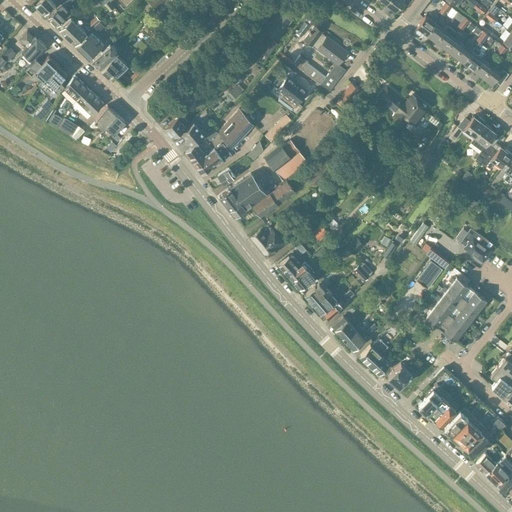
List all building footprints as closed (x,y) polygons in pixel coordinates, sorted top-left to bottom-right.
[(39,0),(34,5),(44,14),(57,0),(39,0)] [(65,0),(61,4),(47,17),(56,26),(65,17),(62,14),(67,9),(65,7),(72,0),(65,0)] [(100,0),(109,10),(115,6),(110,0),(100,0)] [(147,0),(156,9),(165,0),(147,0)] [(387,0),(386,3),(395,10),(402,0),(387,0)] [(475,5),(483,11),(485,9),(477,2),(475,5)] [(473,7),(482,13),(483,11),(475,5),(473,7)] [(292,18),(280,9),(265,28),(277,38),(292,18)] [(486,14),(496,21),(498,18),(489,11),(486,14)] [(155,21),(167,33),(175,24),(163,13),(155,21)] [(494,22),(496,21),(486,14),(485,16),(494,22)] [(416,26),(426,33),(434,22),(424,15),(416,26)] [(71,17),(59,30),(74,44),(86,32),(78,24),(81,21),(76,16),(73,19),(71,17)] [(464,16),(461,21),(466,25),(469,20),(464,16)] [(149,19),(141,27),(151,35),(158,27),(149,19)] [(99,20),(91,28),(96,33),(104,25),(99,20)] [(461,21),(457,25),(460,27),(461,28),(462,29),(466,25),(461,21)] [(472,30),(476,25),(471,21),(467,27),(472,30)] [(434,22),(426,33),(435,40),(444,29),(434,22)] [(300,54),(293,63),(329,90),(345,69),(338,64),(347,52),(326,36),(325,37),(320,33),(321,31),(314,25),(304,38),(306,39),(304,42),(309,45),(310,43),(336,63),(325,77),(306,62),(308,60),(300,54)] [(444,29),(435,40),(444,47),(456,32),(447,25),(444,29)] [(456,32),(444,47),(454,54),(462,43),(458,40),(462,34),(459,32),(460,29),(458,29),(457,31),(456,32)] [(45,46),(34,35),(33,37),(26,30),(20,37),(26,44),(21,49),(25,54),(24,55),(29,60),(30,58),(32,60),(45,46)] [(483,30),(479,35),(485,39),(488,34),(483,30)] [(76,46),(88,58),(103,43),(91,31),(76,46)] [(511,32),(510,31),(502,40),(511,47),(511,32)] [(479,35),(476,40),(478,41),(482,44),(484,42),(483,41),(485,39),(479,35)] [(270,36),(262,46),(270,53),(278,43),(270,36)] [(475,46),(463,61),(472,68),(481,58),(481,57),(477,55),(480,50),(479,49),(483,45),(482,44),(478,41),(475,46)] [(462,43),(454,54),(463,61),(475,46),(470,42),(467,47),(462,43)] [(109,43),(92,61),(99,68),(116,50),(109,43)] [(9,46),(1,54),(8,61),(15,53),(9,46)] [(117,77),(128,65),(116,54),(101,70),(109,77),(113,73),(117,77)] [(35,72),(42,79),(57,63),(48,55),(41,63),(36,58),(25,70),(31,76),(35,72)] [(481,58),(472,68),(482,75),(490,65),(481,58)] [(42,79),(38,84),(52,97),(64,84),(59,80),(66,72),(57,63),(42,79)] [(490,65),(482,75),(491,83),(494,80),(499,84),(508,73),(502,68),(499,72),(490,65)] [(69,100),(72,103),(74,100),(86,86),(74,75),(63,87),(64,88),(62,91),(71,99),(69,100)] [(301,105),(297,101),(306,89),(287,75),(277,88),(283,92),(277,99),(290,109),(291,108),(296,111),(301,105)] [(351,82),(341,95),(342,96),(351,97),(359,88),(351,82)] [(227,93),(232,99),(242,91),(236,84),(227,93)] [(74,100),(72,103),(74,105),(75,103),(78,106),(77,107),(81,112),(83,110),(87,114),(89,112),(91,113),(102,101),(86,86),(74,100)] [(387,87),(380,96),(383,99),(382,99),(397,111),(392,116),(402,124),(406,118),(416,126),(423,117),(419,114),(426,106),(422,102),(423,101),(416,96),(415,97),(411,94),(407,99),(408,100),(405,103),(393,93),(394,92),(387,87)] [(342,96),(336,102),(342,107),(345,109),(347,110),(352,103),(355,100),(354,99),(351,97),(349,101),(342,96)] [(107,104),(88,124),(93,128),(94,127),(100,132),(104,128),(117,114),(107,104)] [(42,107),(35,115),(40,120),(47,112),(42,107)] [(52,108),(45,120),(51,123),(57,127),(57,126),(62,118),(56,114),(54,113),(56,110),(52,108)] [(253,122),(244,114),(238,108),(217,132),(230,147),(233,145),(253,122)] [(171,133),(174,136),(186,124),(184,121),(187,118),(181,112),(164,127),(170,134),(171,133)] [(271,140),(291,119),(284,113),(264,133),(271,140)] [(104,128),(100,132),(104,128),(111,135),(125,121),(117,114),(104,128)] [(473,115),(464,128),(474,136),(484,123),(473,115)] [(57,127),(59,128),(71,136),(72,135),(78,125),(77,124),(64,116),(62,118),(57,126),(58,126),(57,127)] [(204,134),(207,132),(201,126),(199,128),(193,121),(181,132),(187,139),(186,140),(189,143),(188,144),(190,146),(204,133),(204,134)] [(494,131),(484,123),(474,136),(485,144),(494,131)] [(457,125),(448,137),(454,141),(462,129),(457,125)] [(83,135),(81,141),(88,144),(91,139),(83,135)] [(264,156),(274,169),(283,179),(306,160),(298,150),(299,150),(290,138),(282,145),(280,143),(264,156)] [(111,141),(106,146),(111,151),(116,146),(111,141)] [(232,154),(223,142),(214,148),(214,147),(204,154),(196,143),(184,152),(201,174),(211,167),(212,169),(223,160),(232,154)] [(476,158),(480,161),(489,149),(484,145),(475,157),(476,158)] [(489,149),(480,161),(490,168),(495,162),(501,166),(511,153),(500,145),(497,150),(491,146),(489,149)] [(501,166),(507,171),(502,177),(511,184),(511,183),(511,154),(511,153),(501,166)] [(307,177),(318,185),(337,162),(327,154),(307,177)] [(223,183),(235,175),(229,166),(217,174),(223,183)] [(251,173),(219,196),(234,217),(245,208),(266,193),(251,173)] [(326,193),(335,183),(327,176),(319,186),(326,193)] [(478,184),(483,189),(488,182),(483,178),(478,184)] [(294,190),(287,180),(251,206),(259,216),(294,190)] [(305,196),(308,201),(314,198),(315,200),(318,199),(317,196),(318,195),(322,197),(326,193),(319,186),(315,190),(315,189),(305,196)] [(498,190),(492,198),(498,202),(504,194),(498,190)] [(509,199),(504,195),(500,201),(505,205),(509,199)] [(423,222),(410,240),(415,244),(428,226),(423,222)] [(267,223),(260,228),(264,233),(271,227),(267,223)] [(321,223),(314,229),(321,237),(328,231),(321,223)] [(471,226),(460,241),(466,245),(464,247),(482,260),(490,249),(485,246),(488,241),(489,240),(488,239),(471,226)] [(260,228),(250,236),(257,245),(274,231),(271,227),(264,233),(260,228)] [(274,231),(257,245),(264,254),(274,246),(277,249),(284,243),(274,231)] [(397,239),(400,242),(406,234),(403,232),(397,239)] [(357,237),(348,246),(354,252),(363,243),(357,237)] [(391,242),(382,255),(387,258),(396,245),(391,242)] [(291,252),(278,264),(283,270),(296,258),(291,252)] [(444,267),(450,260),(444,256),(439,263),(444,267)] [(296,258),(283,270),(287,275),(305,260),(304,260),(300,263),(296,258)] [(305,260),(287,275),(291,280),(301,271),(309,265),(311,263),(312,263),(309,259),(308,260),(306,262),(305,260)] [(430,260),(416,279),(427,288),(442,268),(430,260)] [(360,275),(363,271),(357,264),(353,268),(360,275)] [(301,271),(291,280),(299,289),(314,276),(311,272),(313,270),(309,265),(301,271)] [(319,281),(304,294),(312,304),(322,295),(319,292),(326,286),(321,280),(324,277),(321,274),(316,278),(319,281)] [(451,282),(447,288),(445,290),(455,297),(460,301),(471,288),(468,285),(456,276),(454,279),(451,277),(448,280),(451,282)] [(322,295),(312,304),(320,313),(322,312),(333,302),(328,296),(331,293),(326,286),(319,292),(322,295)] [(444,292),(440,297),(439,299),(448,306),(454,310),(460,301),(455,297),(445,290),(447,288),(444,286),(441,289),(444,292)] [(471,288),(460,301),(464,304),(475,313),(476,311),(481,305),(484,307),(486,304),(483,302),(486,299),(474,289),(473,290),(471,288)] [(348,299),(353,293),(350,289),(343,294),(348,299)] [(437,300),(433,306),(432,307),(441,314),(447,319),(454,310),(448,306),(439,299),(440,297),(437,295),(434,298),(438,300),(437,300)] [(337,299),(333,302),(322,312),(328,319),(338,308),(342,305),(337,299)] [(460,301),(454,310),(457,313),(468,321),(469,320),(474,314),(477,317),(479,313),(476,311),(475,313),(464,304),(460,301)] [(431,309),(425,317),(437,326),(438,326),(440,324),(442,326),(447,319),(441,314),(432,307),(433,306),(430,303),(428,307),(431,309)] [(454,310),(447,319),(451,322),(461,330),(463,328),(467,323),(470,325),(472,322),(469,320),(468,321),(457,313),(454,310)] [(331,325),(334,329),(343,340),(355,329),(346,319),(342,315),(331,325)] [(447,319),(442,326),(444,327),(442,330),(454,339),(460,332),(463,334),(466,331),(463,328),(461,330),(451,322),(447,319)] [(369,336),(378,326),(374,322),(364,331),(369,336)] [(355,329),(343,340),(352,350),(364,339),(355,329)] [(370,343),(359,356),(369,365),(387,345),(384,341),(378,336),(371,344),(370,343)] [(387,345),(369,365),(379,374),(390,362),(389,361),(390,359),(385,355),(391,348),(387,345)] [(497,365),(511,376),(511,361),(504,356),(497,365)] [(400,362),(387,377),(398,386),(411,372),(400,362)] [(511,392),(511,376),(497,365),(490,375),(495,379),(491,384),(502,393),(507,396),(511,391),(511,392)] [(449,379),(452,376),(443,367),(440,370),(449,379)] [(452,376),(449,379),(459,387),(461,384),(452,376)] [(436,383),(417,404),(425,411),(444,390),(436,383)] [(469,396),(472,393),(464,386),(461,390),(469,396)] [(444,390),(425,411),(425,412),(426,411),(433,417),(432,418),(433,418),(451,398),(452,397),(444,390)] [(472,393),(469,396),(477,403),(479,400),(472,393)] [(451,398),(433,418),(440,425),(459,405),(451,398)] [(486,412),(488,408),(482,403),(479,406),(486,412)] [(446,428),(446,429),(451,434),(470,413),(463,406),(443,427),(444,427),(445,427),(446,428)] [(488,408),(486,412),(492,417),(495,414),(488,408)] [(470,413),(451,434),(459,441),(477,421),(470,414),(471,413),(470,413)] [(506,425),(497,417),(495,420),(503,428),(506,425)] [(477,421),(459,441),(466,448),(485,427),(479,423),(477,421)] [(485,427),(466,448),(474,455),(492,435),(485,428),(485,427)] [(495,463),(485,473),(495,484),(497,482),(497,483),(508,471),(511,467),(511,460),(510,459),(511,457),(511,444),(506,451),(506,452),(503,455),(503,454),(495,463)] [(486,453),(475,463),(485,473),(495,463),(503,454),(496,447),(494,449),(492,448),(486,453)] [(511,475),(508,471),(497,483),(506,491),(511,482),(511,475)]
